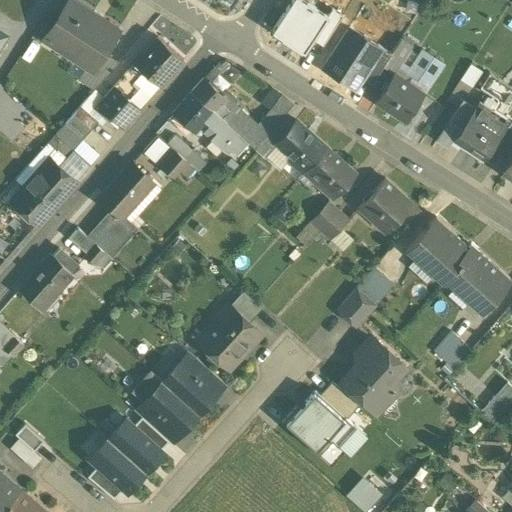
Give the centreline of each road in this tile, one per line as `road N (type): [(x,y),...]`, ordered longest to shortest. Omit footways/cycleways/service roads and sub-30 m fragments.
road 1 (residential): [(223,35),(0,285)]
road 2 (residential): [(511,220),(235,43)]
road 3 (residential): [(155,511),(286,367)]
